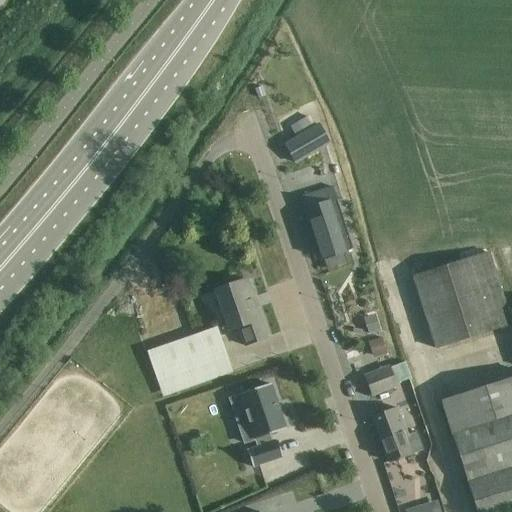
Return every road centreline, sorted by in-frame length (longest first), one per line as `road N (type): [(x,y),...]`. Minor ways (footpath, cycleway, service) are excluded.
road 1 (residential): [(380,511),(250,122)]
road 2 (secondary): [(75,178),(210,0)]
road 3 (secondary): [(0,288),(33,252),(75,178)]
